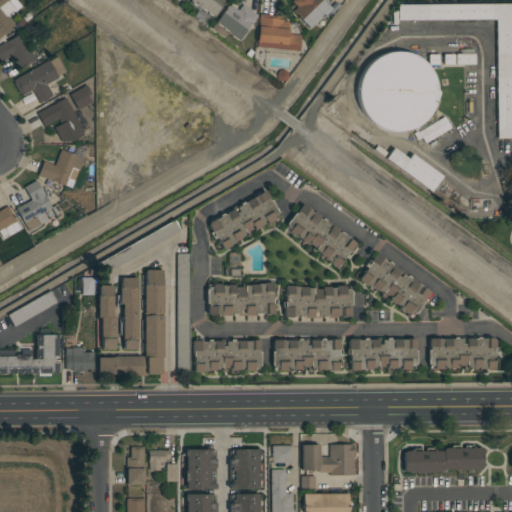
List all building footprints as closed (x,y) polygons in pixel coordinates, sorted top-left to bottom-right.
[(0,0),(0,36),(13,26),(6,17),(19,6),(14,0),(0,0)] [(189,0),(188,2),(213,17),(222,0),(189,0)] [(296,7),(291,12),(307,30),(329,9),(320,0),(292,0),(290,2),(296,7)] [(396,21),(495,20),(496,139),(511,138),(511,3),(396,5),(396,21)] [(256,14),(241,5),(237,10),(227,4),(213,24),(239,41),(256,14)] [(298,52),(299,36),(286,34),(288,19),(258,16),(255,47),(298,52)] [(33,63),(23,35),(0,43),(0,61),(10,57),(14,70),(33,63)] [(356,124),(428,133),(437,60),(365,52),(356,124)] [(36,112),(44,129),(52,125),(61,145),(83,134),(66,98),(36,112)] [(422,145),(450,129),(443,117),(415,133),(422,145)] [(411,154),(407,159),(392,148),(384,159),(429,193),(441,177),(411,154)] [(82,158),(60,150),(54,165),(42,161),(37,176),(64,186),(67,179),(74,181),(82,158)] [(50,208),(35,180),(23,187),(30,200),(14,209),(27,232),(47,221),(43,212),(50,208)] [(205,221),(218,248),(278,220),(266,193),(205,221)] [(0,209),(0,230),(16,222),(7,206),(0,209)] [(355,239),(297,207),(282,233),(340,265),(355,239)] [(178,231),(172,220),(146,235),(153,246),(178,231)] [(188,359),(187,254),(175,254),(176,359),(188,359)] [(239,254),(226,254),(227,277),(240,276),(239,254)] [(429,288),(371,257),(357,284),(416,314),(429,288)] [(162,270),(143,270),(143,314),(161,314),(162,270)] [(80,295),(91,295),(92,278),(80,278),(80,295)] [(136,278),(121,278),(120,350),(135,350),(136,278)] [(273,314),(271,283),(205,286),(207,317),(273,314)] [(112,286),(98,286),(98,350),(113,350),(112,286)] [(350,318),(350,288),(283,287),(283,317),(350,318)] [(97,376),(162,375),(161,315),(143,315),(143,357),(97,357),(97,376)] [(0,374),(57,374),(57,363),(57,335),(33,335),(33,356),(0,356),(0,374)] [(493,369),(493,339),(428,338),(427,368),(493,369)] [(347,340),(348,370),(415,368),(414,339),(378,340),(378,339),(347,340)] [(259,340),(192,341),(192,371),(259,371),(259,340)] [(272,340),(271,370),(327,370),(327,358),(338,358),(338,340),(272,340)] [(92,353),(82,353),(82,348),(64,348),(65,371),(92,371),(92,353)] [(352,445),(327,445),(328,457),(318,457),(318,445),(300,445),(301,474),(352,473),(352,445)] [(292,446),(271,446),(271,463),(292,463),(292,446)] [(143,448),(129,447),(129,457),(125,457),(125,485),(143,485),(143,448)] [(402,450),(402,472),(481,471),(481,449),(402,450)] [(159,462),(169,462),(169,451),(147,450),(147,471),(159,471),(159,462)] [(212,490),(212,471),(213,471),(213,450),(183,450),(183,490),(212,490)] [(259,490),(258,450),(229,451),(230,490),(259,490)] [(284,494),(284,470),(270,469),(269,511),(292,511),(293,494),(284,494)] [(299,489),(313,489),(313,476),(299,476),(299,489)] [(213,511),(213,494),(184,495),(184,511),(213,511)] [(258,511),(258,494),(230,494),(230,511),(258,511)] [(346,511),(346,494),(303,494),(302,511),(346,511)] [(124,511),(143,511),(143,498),(125,499),(124,511)]
